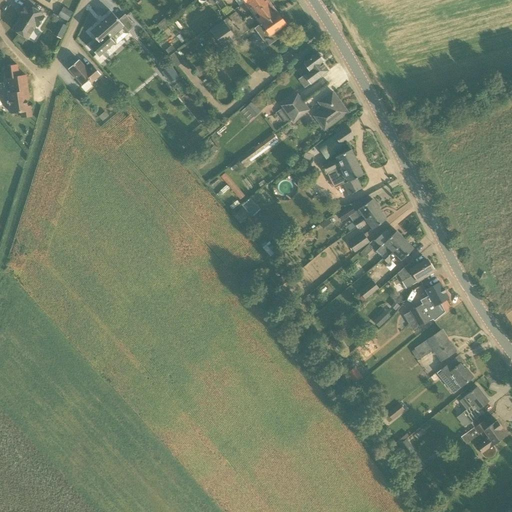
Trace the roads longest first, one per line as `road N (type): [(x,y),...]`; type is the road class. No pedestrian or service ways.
road 1 (tertiary): [(511,353),(472,297),(394,140),(310,0)]
road 2 (track): [(50,77),(0,252)]
